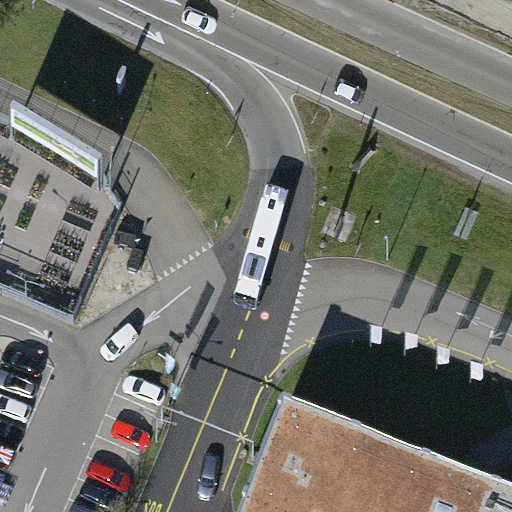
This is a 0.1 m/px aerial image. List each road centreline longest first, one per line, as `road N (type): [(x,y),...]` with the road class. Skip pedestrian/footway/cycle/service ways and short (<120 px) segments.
road 1 (secondary): [(169,0),(511,156)]
road 2 (secondary): [(511,84),(333,0)]
